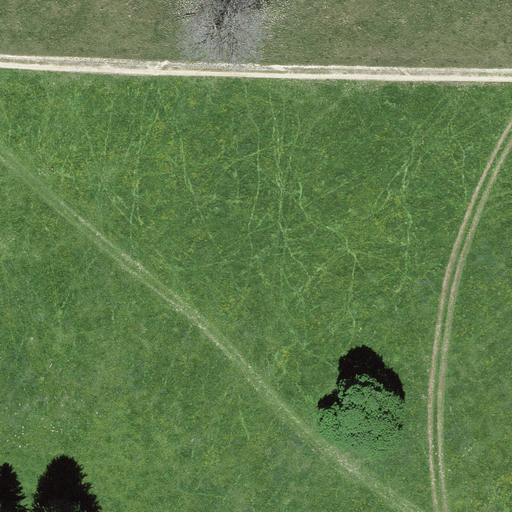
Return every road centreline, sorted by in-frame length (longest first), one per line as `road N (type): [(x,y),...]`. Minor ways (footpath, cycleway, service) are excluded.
road 1 (track): [(407,511),(344,466),(198,313),(0,145)]
road 2 (track): [(0,57),(511,73)]
road 3 (track): [(443,511),(434,468),(437,361),(457,245),(511,130)]
